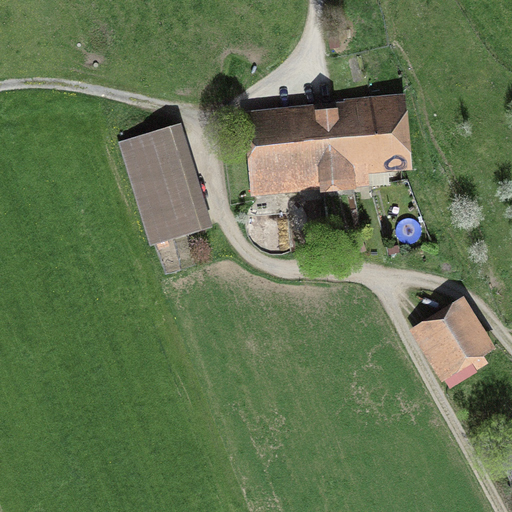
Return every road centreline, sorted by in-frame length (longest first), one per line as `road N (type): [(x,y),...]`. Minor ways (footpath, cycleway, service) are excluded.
road 1 (track): [(384,282),(501,511)]
road 2 (track): [(511,342),(476,304),(446,288),(384,282)]
